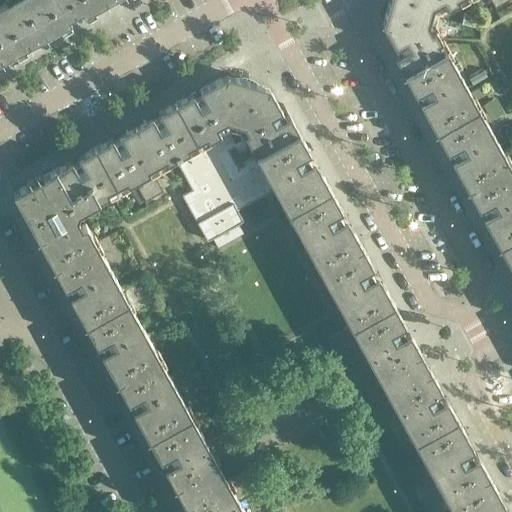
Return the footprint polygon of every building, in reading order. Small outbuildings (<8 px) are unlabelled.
[(83,16),(111,0),(4,0),(6,3),(0,6),(0,33),(12,55),(70,23),(68,19),(81,12),(83,16)] [(432,30),(428,23),(429,19),(419,0),(388,0),(383,18),(388,20),(385,30),(398,54),(394,57),(403,72),(446,49),(435,28),(432,30)] [(461,0),(419,0),(429,19),(433,6),(443,1),(447,8),(461,0)] [(0,61),(12,55),(0,33),(0,61)] [(478,106),(468,88),(446,49),(403,72),(414,93),(418,91),(423,98),(418,100),(435,130),(478,106)] [(285,117),(282,112),(268,87),(226,74),(215,80),(256,154),(298,130),(289,115),(285,117)] [(275,188),(256,154),(215,80),(177,102),(200,144),(217,175),(192,189),(182,194),(207,240),(222,231),(223,233),(228,230),(227,228),(243,220),(237,209),(274,189),(275,188)] [(217,175),(200,144),(177,102),(93,148),(117,191),(138,179),(141,185),(137,187),(145,201),(163,191),(152,171),(175,158),(192,189),(217,175)] [(509,163),(499,145),(478,106),(435,130),(446,150),(450,148),(454,155),(450,158),(467,187),(509,163)] [(330,188),(319,168),(314,159),(309,161),(308,158),(305,153),(309,151),(298,130),(256,154),(275,188),(274,189),(287,212),(330,188)] [(117,191),(93,148),(77,156),(80,161),(73,164),(71,160),(55,169),(76,207),(84,203),(87,207),(117,191)] [(511,236),(511,168),(509,163),(467,187),(478,207),(482,205),(486,212),(482,214),(487,224),(498,244),(511,236)] [(77,217),(78,212),(79,211),(76,207),(55,169),(12,192),(36,235),(53,266),(96,242),(85,223),(81,225),(77,217)] [(361,245),(351,226),(345,216),(341,219),(337,211),(341,209),(330,188),(287,212),(319,269),(361,245)] [(511,236),(498,244),(509,265),(511,263),(511,236)] [(128,300),(117,281),(96,242),(53,266),(64,286),(68,284),(73,292),(69,295),(85,324),(128,300)] [(393,303),(382,282),(377,273),(372,275),(368,268),(372,265),(361,245),(319,269),(350,326),(393,303)] [(159,357),(150,340),(128,300),(85,324),(96,344),(100,342),(105,350),(101,352),(116,381),(159,357)] [(441,389),(429,368),(425,359),(409,330),(404,333),(402,329),(400,325),(404,323),(393,303),(350,326),(329,337),(328,342),(335,356),(334,361),(339,362),(340,365),(339,370),(344,371),(351,385),(356,386),(377,375),(382,383),(387,392),(379,396),(390,417),(398,413),(413,440),(456,417),(445,396),(441,399),(437,391),(441,389)] [(191,414),(169,375),(159,357),(116,381),(127,401),(132,398),(136,406),(132,408),(148,438),(191,414)] [(259,490),(247,469),(227,480),(222,471),(218,463),(238,452),(226,431),(206,442),(191,414),(148,438),(159,458),(163,456),(166,461),(162,464),(175,487),(180,496),(184,504),(188,511),(244,511),(239,501),(259,490)] [(488,474),(477,454),(473,456),(468,449),(473,446),(456,417),(413,440),(445,497),(488,474)] [(508,511),(505,511),(503,511),(500,505),(504,503),(488,474),(445,497),(453,511),(508,511)]
